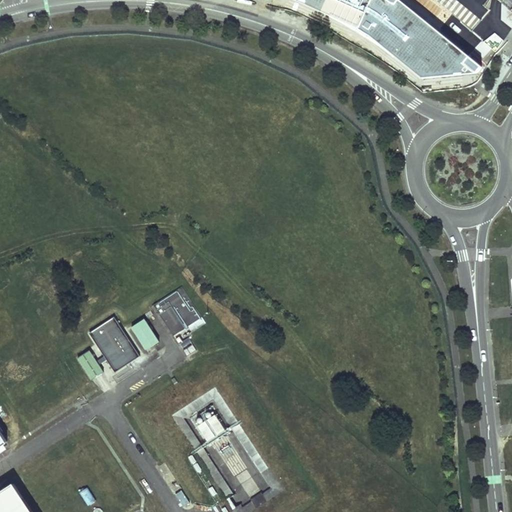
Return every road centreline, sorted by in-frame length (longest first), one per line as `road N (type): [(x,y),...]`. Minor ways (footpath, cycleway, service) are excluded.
road 1 (tertiary): [(365,78),(284,33),(206,8),(116,0),(24,11)]
road 2 (tertiary): [(497,511),(474,292)]
